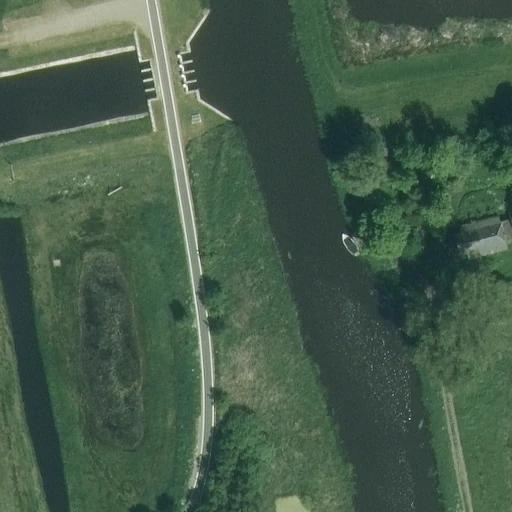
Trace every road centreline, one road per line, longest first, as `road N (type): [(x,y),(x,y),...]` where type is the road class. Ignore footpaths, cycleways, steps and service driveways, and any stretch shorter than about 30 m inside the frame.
road 1 (track): [(467,511),(433,308)]
road 2 (track): [(151,5),(0,37)]
